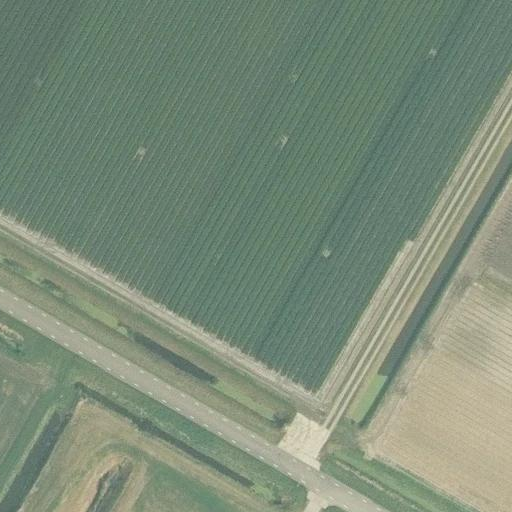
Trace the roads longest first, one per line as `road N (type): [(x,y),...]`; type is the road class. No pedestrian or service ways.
road 1 (unclassified): [(367,511),(0,299)]
road 2 (track): [(511,109),(300,472)]
